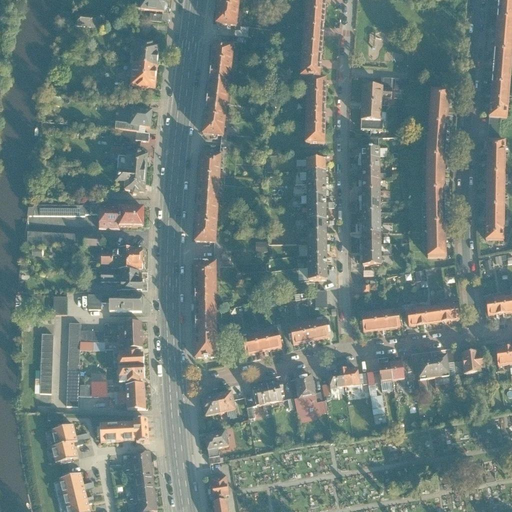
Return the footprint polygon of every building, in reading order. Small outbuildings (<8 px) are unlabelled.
[(164,15),(165,0),(141,0),(141,2),(136,2),(135,11),(164,15)] [(238,10),(239,0),(216,0),(216,8),(238,10)] [(325,0),(302,0),(301,14),(324,16),(325,0)] [(511,4),(497,4),(495,20),(511,21),(511,4)] [(236,27),(238,10),(216,8),(214,25),(236,27)] [(324,16),(301,14),(299,31),(322,32),(324,16)] [(100,18),(76,15),(74,27),(99,30),(100,18)] [(511,21),(495,20),(494,35),(511,36),(511,21)] [(322,32),(299,31),(298,47),(321,49),(322,32)] [(511,49),(511,36),(494,35),(493,52),(511,53),(511,49)] [(135,44),(132,66),(158,69),(160,47),(135,44)] [(231,66),(233,48),(211,46),(209,63),(231,66)] [(321,49),(298,47),(297,63),(320,64),(321,49)] [(493,52),(491,69),(510,71),(511,53),(493,52)] [(209,63),(205,91),(228,94),(231,66),(209,63)] [(296,80),(303,80),(319,80),(320,64),(297,63),(296,80)] [(158,69),(132,66),(130,88),(155,91),(158,69)] [(510,71),(491,69),(490,86),(509,88),(510,71)] [(324,97),(325,81),(319,80),(303,80),(303,97),(324,97)] [(359,89),(359,100),(381,101),(392,101),(392,91),(405,92),(406,81),(380,80),(380,89),(359,89)] [(490,86),(489,102),(508,104),(509,88),(490,86)] [(205,91),(202,117),(225,120),(228,94),(205,91)] [(428,94),(427,109),(448,111),(449,95),(428,94)] [(303,97),(302,118),(324,118),(324,97),(303,97)] [(381,101),(359,100),(358,124),(360,124),(360,132),(382,132),(382,123),(380,123),(381,101)] [(508,104),(489,102),(487,120),(488,120),(500,121),(506,122),(508,104)] [(426,126),(446,127),(448,111),(427,109),(426,126)] [(151,132),(153,114),(132,111),(130,129),(151,132)] [(200,135),(223,138),(225,120),(202,117),(200,135)] [(324,118),(302,118),(302,132),(324,133),(324,118)] [(488,120),(487,143),(498,143),(500,121),(488,120)] [(446,127),(426,126),(425,142),(445,143),(446,127)] [(323,146),(324,133),(302,132),(302,146),(323,146)] [(423,161),(444,161),(445,143),(425,142),(423,161)] [(487,143),(485,143),(485,160),(504,160),(505,143),(498,143),(487,143)] [(358,161),(378,161),(378,150),(358,150),(358,161)] [(118,159),(117,173),(147,176),(148,156),(127,154),(126,160),(118,159)] [(219,179),(221,158),(200,156),(198,178),(219,179)] [(485,160),(485,176),(504,176),(504,160),(485,160)] [(378,161),(358,161),(359,171),(378,171),(378,161)] [(444,161),(423,161),(423,179),(444,179),(444,161)] [(303,162),(303,174),(323,174),(323,162),(303,162)] [(378,171),(359,171),(359,182),(378,182),(378,171)] [(145,196),(147,176),(117,173),(115,186),(125,187),(124,195),(145,196)] [(303,174),(303,186),(323,186),(323,174),(303,174)] [(504,176),(485,176),(485,192),(504,191),(504,176)] [(217,204),(219,179),(198,178),(196,203),(217,204)] [(423,194),(444,194),(444,179),(423,179),(423,194)] [(378,192),(378,182),(359,182),(359,193),(378,192)] [(323,197),(323,186),(303,186),(304,198),(323,197)] [(485,192),(484,209),(503,209),(504,191),(485,192)] [(378,192),(359,193),(359,203),(379,203),(378,192)] [(444,194),(423,194),(423,212),(443,212),(444,194)] [(304,198),(304,210),(324,209),(323,197),(304,198)] [(216,227),(217,204),(196,203),(194,226),(216,227)] [(379,214),(379,203),(359,203),(359,214),(379,214)] [(99,206),(34,207),(33,217),(99,217),(99,206)] [(144,232),(144,210),(120,209),(121,206),(99,206),(99,217),(99,232),(120,233),(120,231),(144,232)] [(324,222),(324,209),(304,210),(304,223),(324,222)] [(503,209),(484,209),(484,226),(503,226),(503,209)] [(423,229),(444,229),(443,212),(423,212),(423,229)] [(379,214),(359,214),(360,225),(379,225),(379,214)] [(304,234),(324,234),(324,222),(304,223),(304,234)] [(379,235),(379,225),(360,225),(360,235),(379,235)] [(214,245),(216,227),(194,226),(193,243),(214,245)] [(503,226),(484,226),(484,244),(503,245),(503,226)] [(444,229),(423,229),(424,245),(444,245),(444,229)] [(324,246),(324,234),(304,234),(305,246),(324,246)] [(83,235),(27,235),(27,248),(83,248),(83,235)] [(379,235),(360,235),(360,247),(380,247),(379,235)] [(99,238),(85,238),(85,248),(99,248),(99,238)] [(424,261),(445,261),(444,245),(424,245),(424,261)] [(305,258),(325,258),(324,246),(305,246),(305,258)] [(380,258),(380,247),(360,247),(360,258),(380,258)] [(142,272),(142,252),(118,252),(118,253),(113,253),(113,255),(101,255),(101,267),(110,267),(110,271),(142,272)] [(325,271),(325,258),(305,258),(305,271),(325,271)] [(380,258),(360,258),(360,269),(380,268),(380,258)] [(193,287),(215,287),(215,265),(193,265),(193,287)] [(325,284),(325,271),(305,271),(305,284),(325,284)] [(141,294),(142,275),(102,274),(102,285),(121,285),(121,294),(141,294)] [(193,312),(215,311),(215,287),(193,287),(193,312)] [(326,309),(326,294),(314,294),(314,310),(326,309)] [(101,305),(101,297),(88,297),(88,311),(101,311),(101,305)] [(142,298),(101,297),(101,305),(108,306),(108,316),(142,316),(142,298)] [(504,297),(497,298),(500,318),(511,315),(511,310),(510,299),(504,299),(504,297)] [(54,298),(54,316),(67,316),(67,298),(54,298)] [(500,318),(497,298),(491,299),(491,302),(484,302),(486,320),(500,318)] [(448,305),(443,306),(445,325),(458,323),(456,307),(449,308),(448,305)] [(437,310),(430,310),(433,327),(445,325),(443,306),(437,306),(437,310)] [(424,308),(418,309),(420,328),(433,327),(430,310),(424,311),(424,308)] [(412,313),(406,313),(408,330),(420,328),(418,309),(412,310),(412,313)] [(193,336),(215,336),(215,311),(193,312),(193,336)] [(400,329),(397,312),(386,314),(388,331),(400,329)] [(386,314),(374,315),(376,332),(388,331),(386,314)] [(363,334),(376,332),(374,315),(361,317),(363,334)] [(329,341),(324,322),(312,325),(317,344),(329,341)] [(123,326),(123,339),(142,338),(142,325),(123,326)] [(312,325),(300,328),(304,346),(317,344),(312,325)] [(80,332),(81,326),(70,326),(66,407),(77,408),(77,397),(78,386),(80,342),(80,332)] [(304,346),(300,328),(288,330),(292,349),(304,346)] [(105,333),(80,332),(80,342),(104,343),(105,333)] [(277,333),(265,335),(269,353),(280,351),(277,333)] [(265,335),(253,338),(257,356),(269,353),(265,335)] [(216,360),(215,336),(193,336),(194,360),(216,360)] [(51,397),(53,338),(42,337),(39,396),(51,397)] [(142,338),(123,339),(124,351),(143,351),(142,338)] [(257,356),(253,338),(241,341),(245,358),(257,356)] [(509,365),(507,349),(496,350),(498,367),(509,365)] [(481,350),(462,353),(463,362),(465,373),(483,372),(482,368),(485,368),(484,353),(481,353),(481,350)] [(434,357),(436,378),(451,376),(448,353),(439,354),(440,356),(434,357)] [(117,354),(118,372),(143,370),(143,356),(138,356),(138,354),(125,354),(117,354)] [(436,378),(434,357),(430,357),(429,355),(418,356),(421,380),(436,378)] [(403,361),(392,363),(394,381),(406,380),(403,361)] [(465,373),(463,362),(456,362),(457,374),(465,373)] [(394,381),(392,363),(380,364),(382,383),(394,381)] [(360,367),(345,368),(347,388),(362,386),(360,367)] [(347,388),(345,368),(329,371),(331,389),(347,388)] [(143,370),(118,372),(119,388),(140,387),(140,383),(144,383),(143,370)] [(294,377),(299,398),(316,395),(312,373),(294,377)] [(266,385),(270,403),(284,400),(280,382),(266,385)] [(270,403),(266,385),(253,388),(257,406),(270,403)] [(78,386),(77,397),(107,398),(107,387),(78,386)] [(118,400),(146,399),(145,388),(126,389),(126,394),(117,394),(118,400)] [(231,394),(217,397),(221,415),(235,412),(231,394)] [(316,395),(299,398),(295,399),(298,419),(328,414),(326,401),(318,403),(316,395)] [(217,397),(202,400),(206,418),(221,415),(217,397)] [(146,412),(146,399),(118,400),(118,406),(126,406),(126,413),(146,412)] [(64,414),(47,414),(47,422),(63,423),(64,414)] [(148,443),(147,421),(135,422),(135,424),(136,442),(136,444),(148,443)] [(136,442),(135,424),(100,426),(102,445),(129,443),(136,442)] [(73,426),(52,431),(55,447),(74,443),(77,442),(73,426)] [(226,430),(206,433),(211,465),(220,463),(218,449),(229,447),(226,430)] [(77,459),(74,443),(55,447),(51,448),(55,464),(77,459)] [(129,465),(129,469),(153,467),(151,452),(131,454),(132,465),(129,465)] [(133,474),(134,485),(154,483),(153,467),(129,469),(130,475),(133,474)] [(59,480),(62,494),(84,488),(81,475),(59,480)] [(226,475),(210,478),(215,511),(228,511),(226,496),(229,496),(226,475)] [(156,497),(154,483),(134,485),(135,494),(132,494),(133,499),(156,497)] [(62,494),(65,507),(87,501),(84,488),(62,494)] [(156,497),(133,499),(133,504),(136,504),(137,511),(148,511),(157,511),(156,497)] [(65,507),(66,511),(89,511),(87,501),(65,507)]
